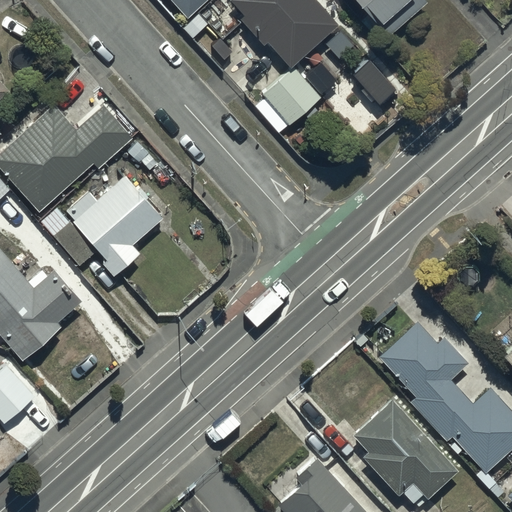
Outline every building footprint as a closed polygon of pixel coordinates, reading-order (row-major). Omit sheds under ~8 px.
[(208,0),(173,0),(190,18),(208,0)] [(311,0),(230,0),(246,18),(242,22),(261,44),(266,39),(290,66),(335,27),(311,0)] [(355,0),(388,37),(425,3),(421,0),(355,0)] [(393,85),(368,56),(352,70),(377,99),(393,85)] [(319,98),(292,69),(263,95),(290,125),(319,98)] [(76,131),(52,105),(0,153),(0,168),(39,211),(92,161),(98,168),(131,138),(102,107),(76,131)] [(163,219),(124,176),(97,201),(88,191),(67,210),(74,219),(54,237),(80,265),(93,253),(115,276),(139,253),(133,246),(163,219)] [(0,198),(9,191),(0,180),(0,198)] [(28,282),(0,250),(0,336),(22,362),(61,328),(57,324),(81,303),(54,271),(46,278),(41,271),(28,282)] [(437,343),(418,322),(379,358),(416,397),(410,403),(445,440),(450,436),(485,474),(511,448),(511,412),(488,387),(472,402),(451,380),(467,365),(443,338),(437,343)] [(511,343),(504,351),(505,353),(500,358),(511,370),(511,343)] [(33,397),(3,364),(0,366),(0,417),(5,423),(33,397)] [(457,470),(389,399),(350,436),(367,454),(363,457),(398,494),(403,489),(415,501),(422,495),(426,499),(457,470)] [(364,511),(314,458),(292,478),(299,486),(276,508),(280,511),(364,511)]
